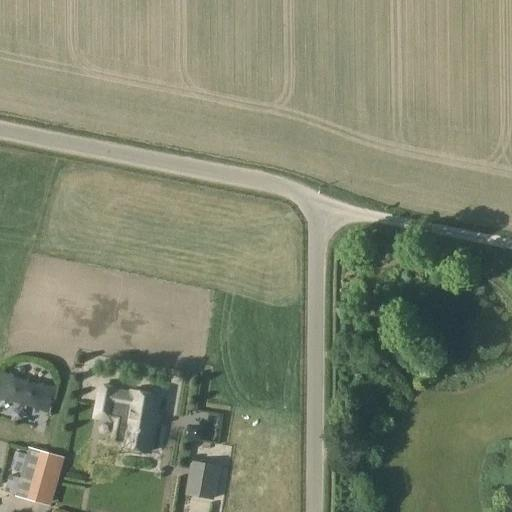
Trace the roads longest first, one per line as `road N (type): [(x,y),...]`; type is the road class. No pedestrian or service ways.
road 1 (unclassified): [(317,511),(320,207),(266,184),(0,134)]
road 2 (track): [(511,245),(320,207)]
